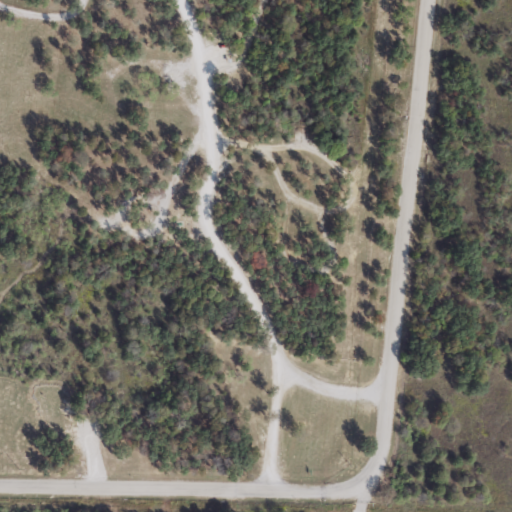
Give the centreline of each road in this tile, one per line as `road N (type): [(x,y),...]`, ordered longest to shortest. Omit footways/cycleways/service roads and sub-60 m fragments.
road 1 (residential): [(429,0),(388,411),(364,482),(0,483)]
road 2 (residential): [(173,0),(201,66),(214,136),(205,210),(286,369),(275,488)]
